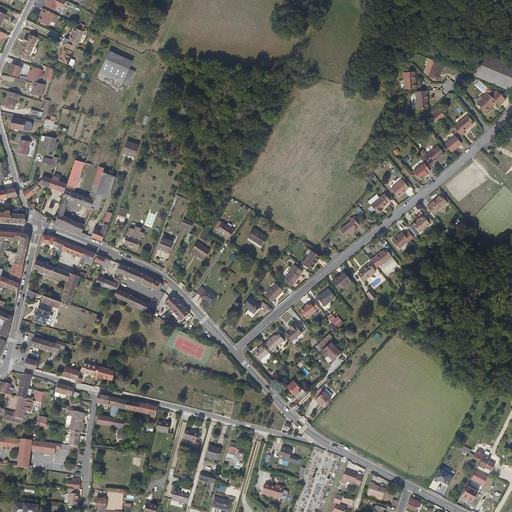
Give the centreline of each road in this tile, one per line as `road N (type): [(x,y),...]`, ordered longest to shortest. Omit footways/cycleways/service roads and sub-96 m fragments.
road 1 (residential): [(233,351),(489,135)]
road 2 (tertiary): [(41,228),(163,278),(233,351)]
road 3 (residential): [(95,389),(307,441),(314,436)]
road 4 (residential): [(36,234),(4,365)]
road 5 (residential): [(95,389),(84,511)]
